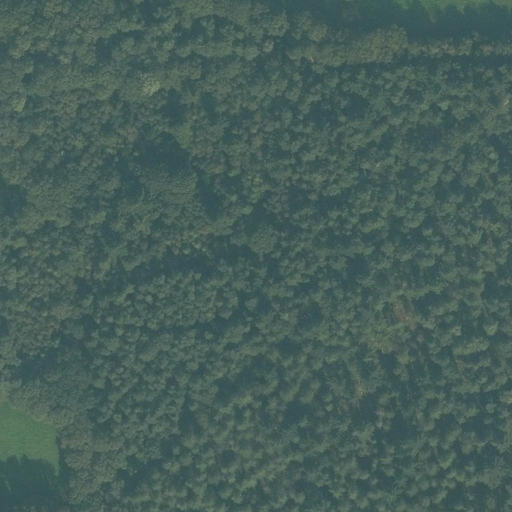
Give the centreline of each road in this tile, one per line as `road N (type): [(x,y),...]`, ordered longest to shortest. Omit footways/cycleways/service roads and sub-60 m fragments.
road 1 (track): [(511,60),(0,61)]
road 2 (track): [(97,511),(60,178),(0,110)]
road 3 (track): [(372,239),(95,492)]
road 4 (track): [(372,239),(511,100)]
